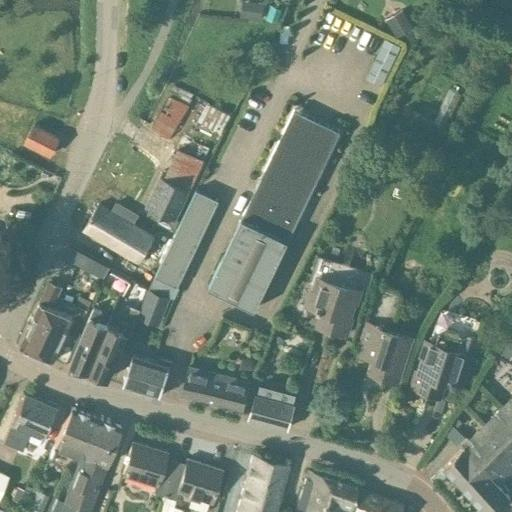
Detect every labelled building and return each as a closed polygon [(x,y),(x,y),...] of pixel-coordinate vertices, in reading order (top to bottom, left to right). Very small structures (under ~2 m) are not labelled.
[(240,4),(238,17),(263,20),(264,7),(240,4)] [(402,10),(386,20),(397,37),(413,27),(402,10)] [(511,50),(509,49),(498,70),(511,77),(511,50)] [(188,104),(170,94),(151,127),(169,138),(188,104)] [(197,120),(221,133),(231,114),(207,102),(197,120)] [(294,109),(242,217),(208,286),(254,309),(340,131),(294,109)] [(24,142),(50,156),(60,137),(34,124),(24,142)] [(177,148),(164,177),(190,190),(204,160),(177,148)] [(190,190),(164,177),(159,175),(144,208),(175,222),(190,190)] [(168,296),(172,297),(218,200),(196,189),(149,288),(168,296)] [(111,211),(99,204),(84,230),(138,262),(153,236),(129,222),(134,213),(116,203),(111,211)] [(5,225),(7,236),(17,234),(15,223),(5,225)] [(315,289),(309,307),(324,311),(319,325),(349,334),(369,271),(320,256),(310,287),(315,289)] [(92,263),(88,270),(103,278),(107,271),(92,263)] [(49,281),(40,302),(21,345),(53,360),(73,316),(52,307),(61,287),(49,281)] [(149,288),(139,314),(154,320),(159,307),(163,309),(168,296),(149,288)] [(130,302),(125,313),(135,317),(139,306),(130,302)] [(93,307),(89,316),(70,363),(89,371),(109,324),(99,320),(102,311),(93,307)] [(121,319),(118,328),(109,324),(89,371),(108,379),(130,322),(121,319)] [(412,336),(369,321),(359,353),(372,357),(368,372),(398,381),(412,336)] [(292,329),(275,323),(270,335),(287,342),(292,329)] [(468,335),(462,338),(458,331),(445,328),(438,331),(435,341),(427,338),(421,357),(423,358),(418,371),(416,370),(412,386),(441,395),(446,381),(461,387),(472,353),(477,337),(468,335)] [(298,332),(292,346),(304,351),(310,337),(298,332)] [(511,346),(506,342),(498,353),(510,360),(511,356),(511,346)] [(133,353),(123,385),(159,397),(169,366),(171,366),(173,361),(159,356),(157,362),(133,353)] [(251,372),(253,360),(242,358),(239,370),(251,372)] [(188,367),(181,395),(242,410),(249,382),(188,367)] [(294,402),(256,392),(249,418),(287,428),(294,402)] [(22,393),(22,394),(9,423),(10,423),(2,442),(20,450),(28,431),(43,437),(57,405),(48,401),(46,403),(22,393)] [(511,395),(502,407),(511,416),(511,395)] [(86,443),(95,416),(69,407),(54,446),(50,459),(67,465),(71,451),(73,452),(76,439),(86,443)] [(511,451),(511,416),(502,407),(484,426),(511,451)] [(456,415),(451,421),(458,427),(463,421),(456,415)] [(120,426),(95,416),(86,443),(76,439),(73,452),(80,454),(62,501),(87,511),(120,426)] [(450,424),(443,432),(448,437),(455,437),(459,433),(450,424)] [(469,441),(486,457),(507,476),(511,470),(511,451),(484,426),(469,441)] [(121,476),(153,486),(155,486),(164,457),(166,452),(131,441),(121,476)] [(486,457),(469,441),(464,447),(444,466),(459,482),(486,457)] [(234,511),(274,511),(288,464),(251,454),(234,511)] [(155,486),(153,486),(152,492),(163,496),(175,460),(164,457),(155,486)] [(499,484),(507,476),(486,457),(459,482),(486,511),(492,511),(510,496),(499,484)] [(186,458),(184,463),(175,492),(177,493),(210,503),(220,469),(186,458)] [(175,499),(177,493),(175,492),(184,463),(175,460),(163,496),(175,499)] [(348,511),(354,491),(355,488),(355,487),(327,476),(307,470),(293,511),(348,511)] [(28,492),(16,487),(11,499),(22,504),(28,492)] [(41,511),(46,491),(32,489),(27,511),(41,511)] [(399,511),(401,503),(360,489),(359,491),(359,493),(353,511),(399,511)]
